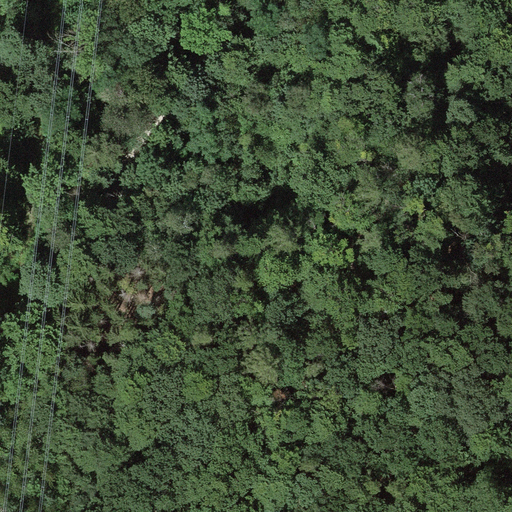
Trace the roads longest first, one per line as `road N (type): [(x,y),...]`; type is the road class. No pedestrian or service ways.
road 1 (track): [(0,398),(135,153),(254,0)]
road 2 (track): [(61,0),(23,355)]
